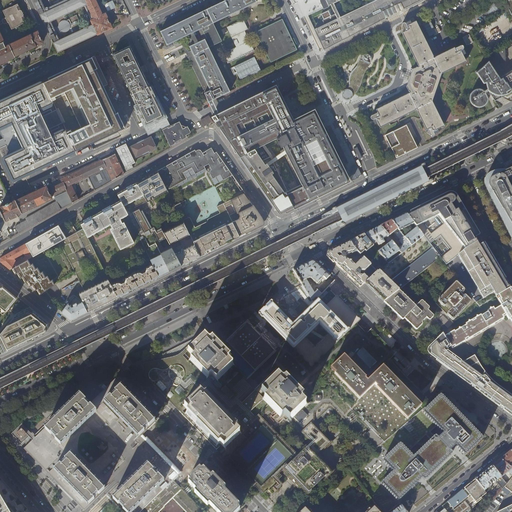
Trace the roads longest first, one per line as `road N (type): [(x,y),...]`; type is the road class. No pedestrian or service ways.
road 1 (residential): [(278,228),(209,132),(0,249)]
road 2 (residential): [(312,247),(411,345),(511,423)]
road 3 (primary): [(278,228),(73,329)]
road 4 (residential): [(265,511),(103,351)]
road 5 (primary): [(103,351),(300,253)]
road 6 (primary): [(452,141),(285,225)]
road 7 (primary): [(312,247),(463,172)]
